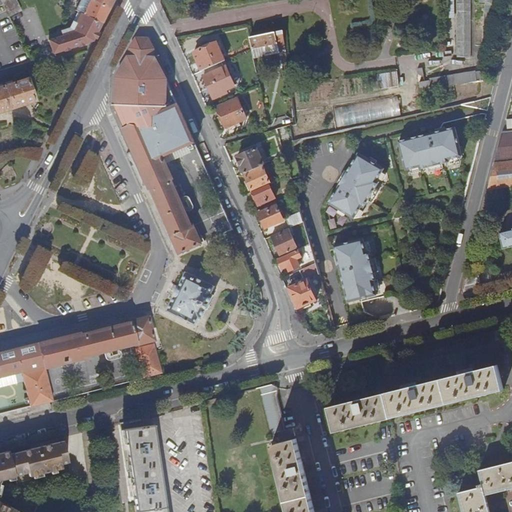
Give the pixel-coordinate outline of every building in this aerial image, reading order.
[(1,0),(10,17),(22,10),(17,0),(1,0)] [(103,22),(111,8),(95,0),(92,0),(85,14),(103,22)] [(95,0),(111,8),(114,0),(95,0)] [(471,0),(457,0),(457,57),(472,57),(471,0)] [(94,41),(103,22),(85,14),(75,9),(71,18),(77,21),(74,27),(73,27),(72,29),(48,41),(53,53),(54,54),(94,41)] [(280,44),(285,42),(284,31),(250,38),(252,49),(254,59),(264,57),(262,47),(280,44)] [(126,128),(148,119),(180,105),(168,79),(156,56),(154,56),(154,47),(149,38),(137,38),(132,48),(132,56),(130,56),(117,78),(116,107),(126,128)] [(201,71),(202,71),(223,62),(226,61),(218,42),(194,53),(201,71)] [(223,62),(202,71),(204,76),(212,96),(235,87),(226,66),(225,67),(223,62)] [(475,82),(486,80),(485,70),(463,74),(464,83),(475,82)] [(378,75),(380,89),(399,86),(397,72),(378,75)] [(420,82),(421,91),(451,85),(464,83),(463,74),(430,80),(430,81),(420,82)] [(375,76),(298,88),(301,103),(377,91),(375,76)] [(497,78),(486,80),(475,82),(476,82),(477,91),(478,97),(493,94),(497,78)] [(0,111),(36,100),(29,79),(0,88),(0,111)] [(458,95),(477,91),(476,82),(456,86),(458,95)] [(421,91),(422,99),(436,96),(435,95),(452,92),(451,85),(421,91)] [(398,96),(336,108),(340,129),(402,117),(398,96)] [(217,107),(226,128),(247,119),(238,98),(217,107)] [(157,140),(189,125),(180,105),(148,119),(157,140)] [(148,119),(126,128),(153,188),(154,187),(175,234),(174,235),(182,252),(204,242),(196,225),(195,225),(178,187),(179,187),(179,185),(177,185),(174,180),(176,179),(175,177),(174,177),(157,140),(148,119)] [(294,140),(302,139),(299,123),(295,124),(291,125),(294,140)] [(406,170),(410,169),(420,166),(421,169),(429,167),(442,164),(450,162),(449,159),(459,157),(463,156),(456,127),(446,129),(436,132),(399,141),(406,170)] [(511,131),(503,132),(488,191),(511,186),(511,131)] [(238,156),(245,173),(263,166),(285,156),(283,153),(263,162),(257,148),(238,156)] [(355,217),(357,214),(361,208),(363,205),(365,206),(369,199),(377,187),(380,181),(378,179),(380,177),(383,171),(385,167),(377,162),(370,158),(360,152),(349,170),(341,182),(330,201),(341,208),(347,212),(355,217)] [(271,184),(263,166),(245,173),(252,192),(269,184),(271,184)] [(339,181),(341,182),(349,170),(346,169),(339,181)] [(214,198),(219,196),(210,177),(206,180),(214,198)] [(269,184),(252,192),(258,205),(275,198),(269,184)] [(377,187),(369,199),(373,202),(381,189),(377,187)] [(259,213),(265,228),(284,220),(277,205),(259,213)] [(361,208),(357,214),(362,217),(365,211),(361,208)] [(291,227),(304,222),(301,212),(287,219),(291,227)] [(272,235),(282,257),(299,249),(289,228),(272,235)] [(233,229),(223,234),(224,236),(227,242),(236,238),(233,229)] [(511,229),(501,232),(505,248),(511,246),(511,229)] [(334,246),(336,255),(339,265),(340,269),(348,302),(369,297),(377,295),(377,291),(374,281),(376,280),(374,272),(371,259),(369,252),(366,252),(364,242),(363,238),(334,246)] [(282,257),(279,258),(283,268),(288,266),(290,271),(300,266),(297,259),(302,256),(299,249),(282,257)] [(371,259),(374,272),(379,271),(376,258),(371,259)] [(467,273),(464,287),(482,282),(478,270),(467,273)] [(212,294),(210,293),(213,285),(184,272),(177,286),(172,295),(173,296),(166,310),(194,323),(198,316),(201,317),(212,294)] [(290,288),(298,308),(317,299),(308,280),(290,288)] [(468,298),(486,293),(484,284),(463,289),(462,293),(468,298)] [(0,377),(26,370),(34,407),(56,401),(47,366),(86,357),(87,357),(87,356),(137,343),(137,344),(156,339),(150,316),(131,321),(132,322),(82,334),(82,333),(42,343),(0,353),(0,377)] [(156,343),(137,347),(145,378),(164,373),(158,351),(156,343)] [(442,379),(448,405),(505,390),(504,386),(501,375),(498,365),(478,370),(442,379)] [(25,409),(34,407),(26,370),(0,377),(0,384),(18,380),(25,409)] [(392,418),(448,405),(442,379),(386,393),(392,418)] [(273,385),(260,388),(272,435),(277,433),(279,433),(280,437),(278,437),(279,440),(297,436),(295,428),(286,430),(278,397),(279,388),(273,385)] [(378,422),(392,418),(386,393),(330,407),(336,432),(378,422)] [(136,511),(165,511),(154,425),(125,429),(136,511)] [(315,511),(297,439),(278,444),(277,441),(273,442),(274,445),(272,445),(288,511),(315,511)] [(19,511),(0,501),(0,482),(2,480),(8,478),(9,483),(16,481),(17,481),(16,477),(28,473),(29,478),(63,469),(62,465),(68,463),(69,463),(68,459),(63,441),(10,455),(9,451),(0,453),(0,511),(19,511)] [(476,488),(460,492),(464,511),(493,511),(494,507),(490,507),(487,495),(511,488),(511,462),(481,470),(484,483),(479,485),(480,487),(476,488)]
